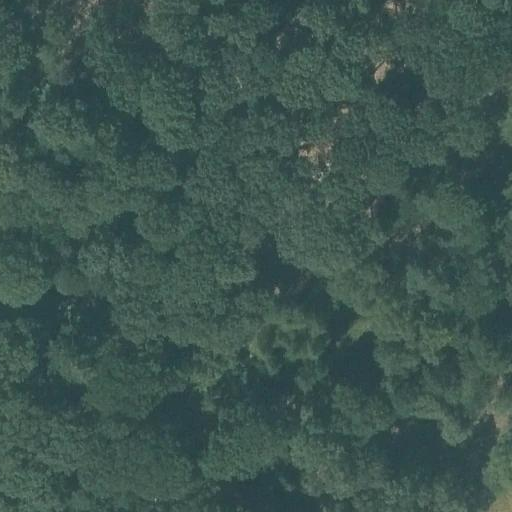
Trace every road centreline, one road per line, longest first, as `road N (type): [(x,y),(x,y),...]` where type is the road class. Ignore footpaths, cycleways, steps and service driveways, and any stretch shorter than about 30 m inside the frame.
road 1 (track): [(76,280),(511,86)]
road 2 (track): [(0,115),(184,511)]
